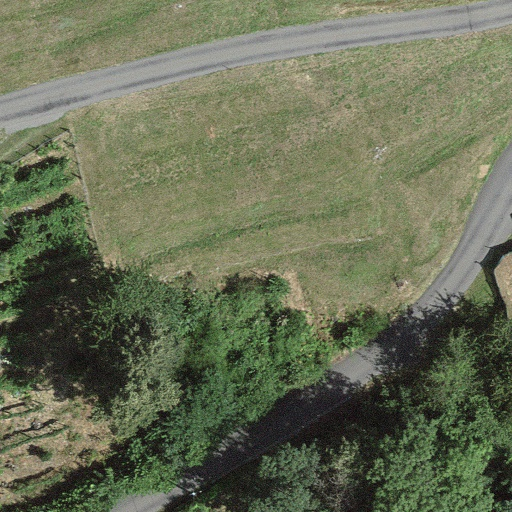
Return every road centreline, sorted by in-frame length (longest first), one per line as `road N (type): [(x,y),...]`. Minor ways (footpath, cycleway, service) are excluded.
road 1 (unclassified): [(121,511),(267,428),(417,323),(465,263),(511,178)]
road 2 (unclassified): [(511,8),(298,41),(0,111)]
